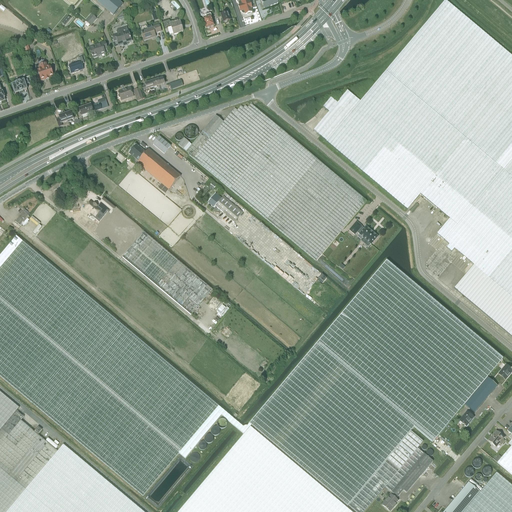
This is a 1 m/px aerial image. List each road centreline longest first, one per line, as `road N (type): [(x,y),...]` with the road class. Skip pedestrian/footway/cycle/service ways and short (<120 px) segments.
road 1 (unclassified): [(511,348),(422,273),(409,220),(277,110),(266,91)]
road 2 (unclassified): [(0,202),(102,149),(266,91)]
road 3 (primary): [(325,15),(254,72),(75,144)]
road 4 (unclassified): [(0,115),(199,44)]
road 5 (unclassified): [(418,511),(511,399)]
